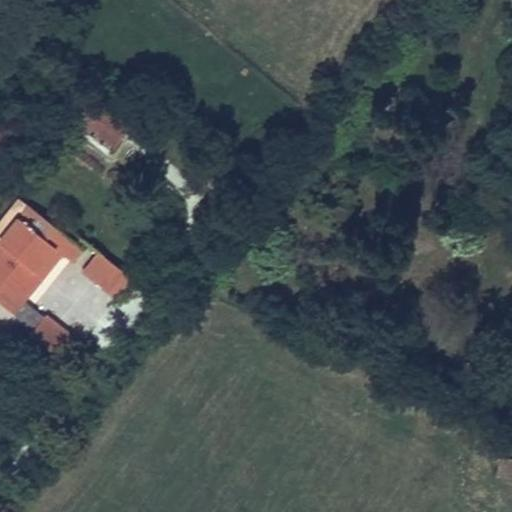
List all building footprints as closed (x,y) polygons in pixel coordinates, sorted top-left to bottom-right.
[(101,105),(82,130),(111,152),(130,127),(101,105)] [(73,265),(84,251),(26,205),(0,237),(0,283),(24,303),(62,256),(73,265)] [(119,299),(132,282),(97,254),(84,273),(119,299)] [(0,305),(13,316),(24,303),(0,283),(0,305)] [(24,303),(13,316),(32,332),(44,318),(24,303)] [(32,332),(30,336),(66,366),(83,345),(47,315),(44,318),(32,332)] [(511,477),(511,457),(496,456),(495,476),(511,477)]
